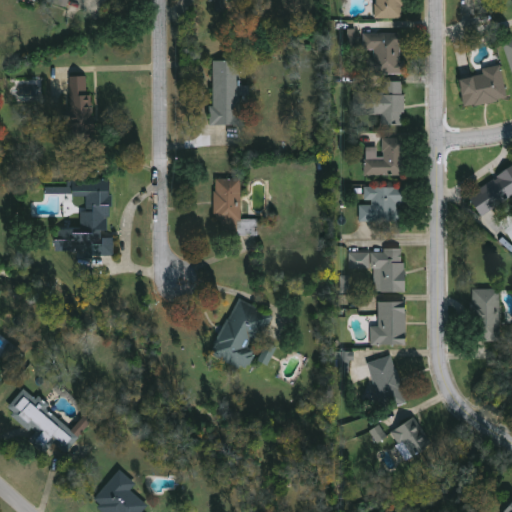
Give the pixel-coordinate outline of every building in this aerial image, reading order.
[(70,0),(68,8),(43,0),(70,0)] [(231,0),(231,12),(216,12),(216,3),(211,3),(211,0),(231,0)] [(377,19),(377,0),(403,0),(403,19),(377,19)] [(364,50),(364,33),(405,34),(405,74),(372,74),(372,50),(364,50)] [(511,39),(503,42),(511,72),(511,39)] [(241,61),(241,125),(212,125),(213,61),(241,61)] [(482,69),(502,66),(509,99),(466,108),(460,79),(483,75),(482,69)] [(91,77),(92,138),(72,139),(71,77),(91,77)] [(404,82),(405,125),(383,125),(383,115),(368,115),(368,93),(384,92),(384,82),(404,82)] [(366,176),(366,148),(382,148),(382,139),(405,139),(406,176),(366,176)] [(469,194),(511,169),(511,199),(481,216),(469,194)] [(242,222),(216,222),(215,180),(241,179),(242,222)] [(110,180),(109,237),(114,237),(114,255),(57,254),(57,230),(87,230),(87,198),(74,198),(74,180),(110,180)] [(405,187),(405,222),(360,222),(360,205),(365,205),(365,188),(405,187)] [(511,217),(511,239),(500,232),(510,216),(511,217)] [(375,293),(375,269),(350,269),(350,252),(406,251),(406,293),(375,293)] [(472,342),(472,290),(502,290),(502,342),(472,342)] [(212,355),(238,299),(274,316),(248,372),(212,355)] [(379,303),(407,303),(407,345),(372,345),(372,327),(379,327),(379,303)] [(268,365),(277,347),(267,342),(257,360),(268,365)] [(354,352),(335,351),(334,370),(350,371),(350,361),(354,361),(354,352)] [(373,362),(395,356),(406,404),(384,410),(373,362)] [(72,432),(86,417),(92,422),(65,451),(53,440),(41,453),(29,442),(34,435),(6,409),(25,388),(72,432)] [(434,445),(410,461),(392,434),(415,418),(434,445)] [(377,443),(387,437),(380,424),(369,430),(377,443)] [(132,492),(149,506),(143,511),(104,511),(93,502),(120,471),(137,485),(132,492)]
